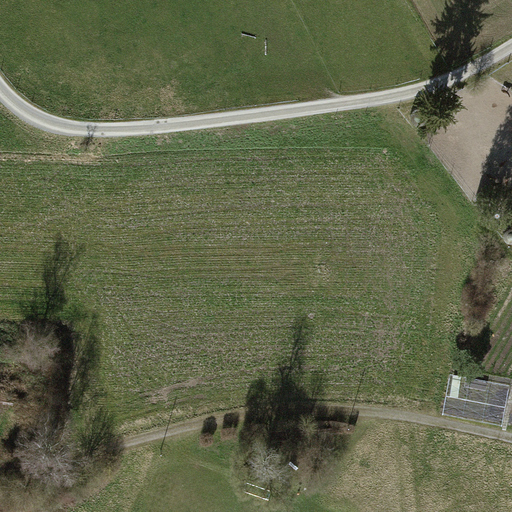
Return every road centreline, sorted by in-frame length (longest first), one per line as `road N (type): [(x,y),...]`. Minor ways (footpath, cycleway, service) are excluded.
road 1 (track): [(511,45),(427,89),(380,97),(52,127),(0,95)]
road 2 (track): [(511,440),(398,414),(305,408),(206,420),(80,458),(0,468)]
